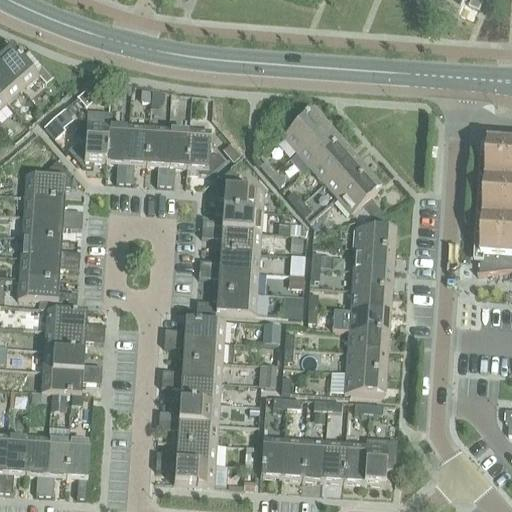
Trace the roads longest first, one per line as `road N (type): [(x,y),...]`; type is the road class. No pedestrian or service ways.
road 1 (tertiary): [(455,78),(213,61),(133,47)]
road 2 (residential): [(439,340),(455,78)]
road 3 (residential): [(147,303),(114,301),(118,223),(142,224),(170,226),(166,304)]
road 4 (residential): [(140,511),(147,303)]
road 5 (tertiary): [(133,47),(5,0)]
